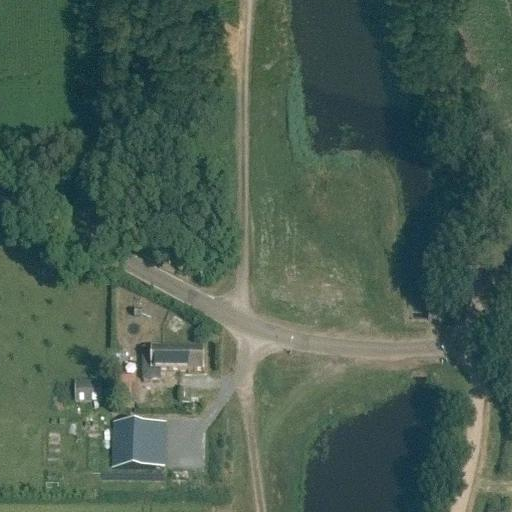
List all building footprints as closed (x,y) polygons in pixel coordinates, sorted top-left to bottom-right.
[(259,155),(258,180),(271,180),(272,155),(259,155)] [(204,376),(204,354),(151,354),(151,376),(204,376)] [(138,402),(137,379),(114,380),(115,402),(138,402)] [(100,385),(75,385),(76,406),(101,406),(100,385)] [(143,471),(144,427),(116,426),(114,470),(143,471)]
